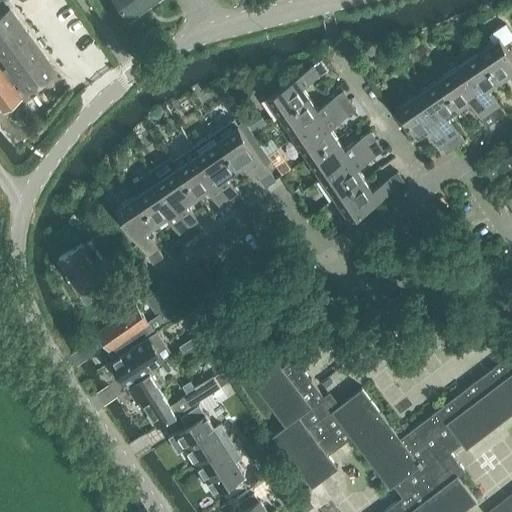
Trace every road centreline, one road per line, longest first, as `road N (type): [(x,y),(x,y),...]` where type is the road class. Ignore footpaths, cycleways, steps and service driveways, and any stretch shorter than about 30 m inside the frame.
road 1 (unclassified): [(158,511),(37,330),(15,264),(22,204),(88,114),(136,72)]
road 2 (unclassified): [(136,72),(233,25),(350,0)]
road 3 (residential): [(171,274),(286,199),(325,259)]
road 4 (residential): [(325,259),(353,282),(511,287)]
road 5 (residential): [(431,185),(342,57)]
road 6 (residential): [(325,259),(431,185)]
